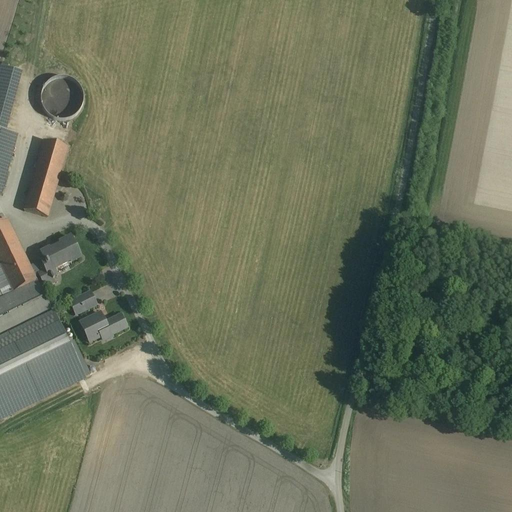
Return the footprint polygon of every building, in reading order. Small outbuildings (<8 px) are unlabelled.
[(0,157),(6,134),(21,74),(0,68),(0,157)] [(80,117),(77,78),(47,80),(49,112),(57,112),(58,118),(80,117)] [(0,157),(0,198),(1,199),(17,136),(6,134),(0,157)] [(48,217),(65,149),(39,142),(21,211),(48,217)] [(34,282),(5,221),(0,223),(0,271),(10,293),(34,282)] [(80,258),(70,238),(40,254),(50,273),(80,258)] [(0,298),(10,293),(0,271),(0,298)] [(0,337),(50,313),(34,282),(10,293),(0,298),(0,337)] [(89,292),(68,301),(75,318),(97,308),(89,292)] [(0,425),(85,385),(50,313),(0,337),(0,425)] [(127,329),(121,317),(105,324),(100,315),(80,325),(89,344),(104,337),(103,335),(107,333),(109,338),(127,329)]
